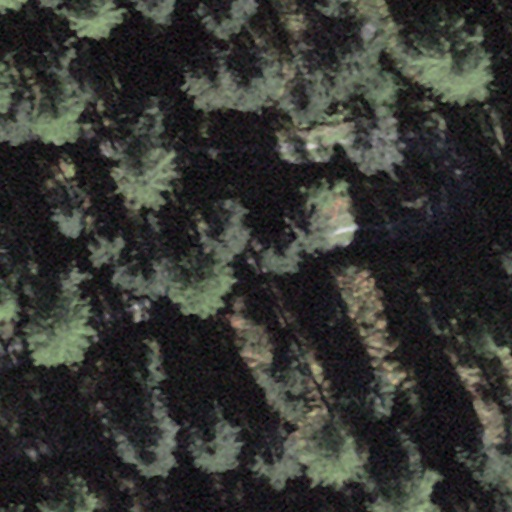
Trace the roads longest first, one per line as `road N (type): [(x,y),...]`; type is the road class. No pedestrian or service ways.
road 1 (track): [(0,127),(181,159),(428,149),(452,160),(460,174),(459,194),(427,221),(329,243),(0,362)]
road 2 (track): [(408,511),(312,470),(204,452),(101,404),(0,427)]
